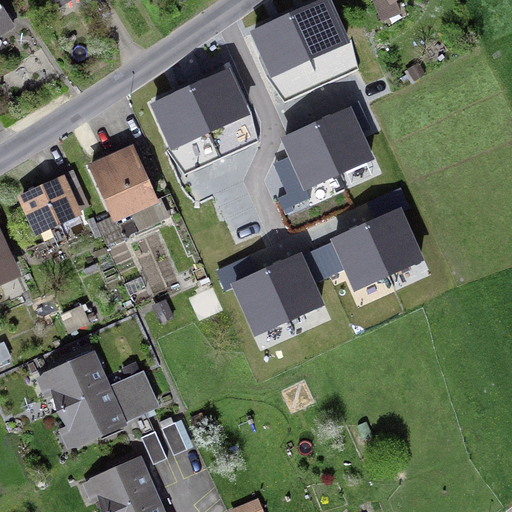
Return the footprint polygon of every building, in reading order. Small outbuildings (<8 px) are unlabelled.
[(330,0),(320,0),(250,31),(270,77),(349,42),(330,0)] [(364,0),(376,19),(393,9),(388,0),(364,0)] [(0,10),(0,31),(10,26),(0,10)] [(230,68),(151,104),(171,150),(251,115),(230,68)] [(352,107),(282,138),(304,188),(374,157),(352,107)] [(121,147),(76,165),(97,220),(143,202),(121,147)] [(53,176),(7,195),(24,234),(69,215),(53,176)] [(401,208),(331,240),(354,290),(424,259),(401,208)] [(0,250),(0,277),(10,273),(0,250)] [(302,254),(232,285),(254,335),(324,304),(302,254)] [(6,342),(0,344),(0,362),(11,359),(6,342)] [(52,410),(104,387),(97,370),(89,352),(37,376),(52,410)] [(104,387),(52,410),(68,445),(122,421),(157,405),(141,370),(104,387)] [(174,424),(160,430),(172,457),(186,451),(174,424)] [(154,433),(139,438),(151,466),(165,460),(154,433)] [(103,511),(112,511),(152,496),(143,475),(136,459),(90,478),(103,511)] [(152,496),(112,511),(158,511),(157,509),(152,496)] [(224,511),(379,511),(377,511),(260,511),(256,499),(224,511)]
